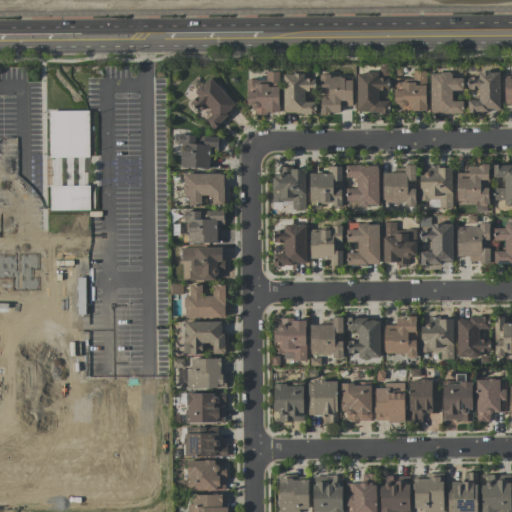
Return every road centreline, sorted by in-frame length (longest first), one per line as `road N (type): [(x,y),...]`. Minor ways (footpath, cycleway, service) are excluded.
road 1 (residential): [(511,32),(0,38)]
road 2 (residential): [(253,511),(254,145)]
road 3 (residential): [(253,294),(511,292)]
road 4 (residential): [(254,145),(511,141)]
road 5 (residential): [(511,448),(254,450)]
